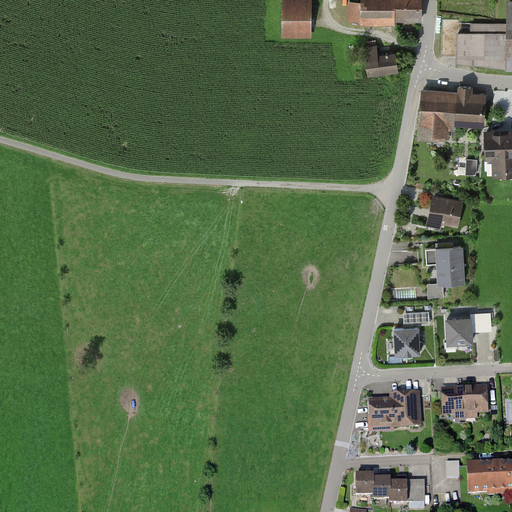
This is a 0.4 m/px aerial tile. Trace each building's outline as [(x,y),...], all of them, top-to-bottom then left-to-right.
[(314,34),(313,0),(284,0),(285,34),(314,34)] [(360,0),(360,23),(393,23),(393,20),(393,0),(360,0)] [(393,0),(393,20),(425,20),(425,0),(393,0)] [(470,21),(470,30),(507,30),(507,22),(470,21)] [(506,67),(507,30),(470,30),(462,30),(462,62),(506,67)] [(398,69),(396,51),(380,53),(379,42),(363,44),(367,74),(398,69)] [(458,121),(485,124),(488,93),(426,87),(422,136),(447,138),(448,128),(457,129),(458,121)] [(511,174),(511,127),(483,128),(483,157),(490,157),(490,175),(511,174)] [(465,200),(434,192),(427,222),(458,230),(465,200)] [(466,283),(465,245),(424,247),(424,264),(437,263),(437,282),(437,284),(445,284),(466,283)] [(445,296),(445,284),(437,284),(437,282),(429,282),(429,297),(445,296)] [(470,311),(445,312),(447,339),(471,337),(471,328),(486,327),(485,310),(470,311)] [(432,311),(405,312),(406,326),(422,325),(433,325),(432,311)] [(406,326),(393,326),(394,354),(423,353),(422,325),(406,326)] [(490,387),(467,388),(468,419),(479,419),(479,414),(491,414),(490,387)] [(456,420),(468,419),(467,388),(443,389),(444,416),(456,415),(456,420)] [(422,393),(390,394),(390,399),(369,400),(370,428),(393,427),(393,431),(423,430),(422,393)] [(511,491),(511,463),(467,465),(468,493),(511,491)] [(372,478),(372,474),(355,475),(356,495),(372,495),(372,478)] [(388,477),(372,478),(372,495),(372,500),(389,499),(388,482),(388,477)] [(406,481),(388,482),(389,499),(389,503),(406,503),(406,481)] [(406,481),(406,503),(428,503),(427,481),(406,481)]
